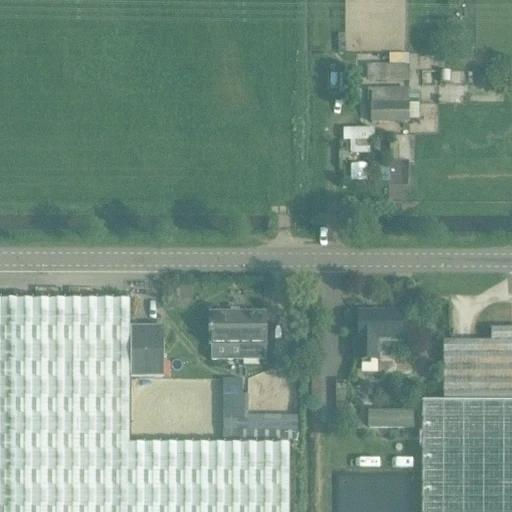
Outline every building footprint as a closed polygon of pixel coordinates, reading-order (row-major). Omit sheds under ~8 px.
[(408,124),(408,105),(407,90),(370,89),(370,124),(408,124)] [(0,511),(288,511),(289,447),(131,446),(131,431),(295,431),(294,406),(167,406),(168,381),(131,381),(131,329),(131,302),(119,303),(113,303),(96,303),(0,302),(0,511)] [(402,343),(403,313),(358,312),(358,343),(353,343),(353,361),(381,362),(381,343),(402,343)] [(210,316),(210,345),(210,363),(266,364),(266,346),(266,316),(210,316)] [(135,329),(131,329),(131,381),(168,381),(168,368),(163,368),(163,329),(149,329),(135,329)] [(490,342),(443,342),(443,394),(443,403),(443,405),(511,405),(511,329),(490,329),(490,342)] [(335,383),(336,424),(336,425),(347,425),(346,383),(335,383)] [(443,403),(422,403),(422,511),(511,511),(511,405),(443,405),(443,403)]
